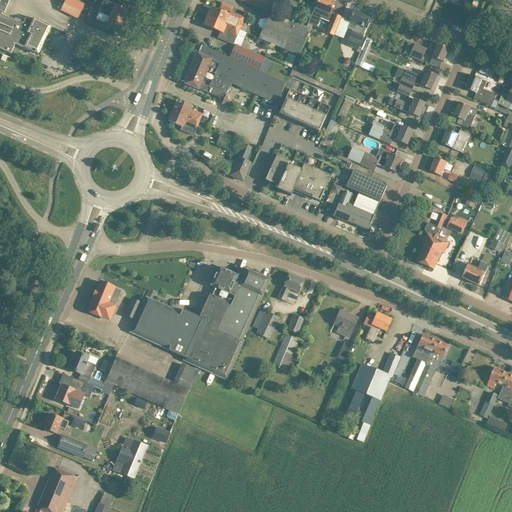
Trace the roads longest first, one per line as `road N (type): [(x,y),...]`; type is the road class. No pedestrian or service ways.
road 1 (residential): [(511,357),(288,266),(182,244),(90,244)]
road 2 (primary): [(511,336),(226,212)]
road 3 (residential): [(375,256),(468,40)]
road 4 (residential): [(511,320),(375,256)]
road 5 (unclassified): [(138,98),(96,77),(38,91),(0,81)]
road 6 (secondary): [(0,440),(56,307)]
road 7 (residential): [(375,256),(245,194)]
road 8 (residential): [(245,194),(175,151),(146,106)]
road 9 (residential): [(245,194),(273,134),(326,158)]
